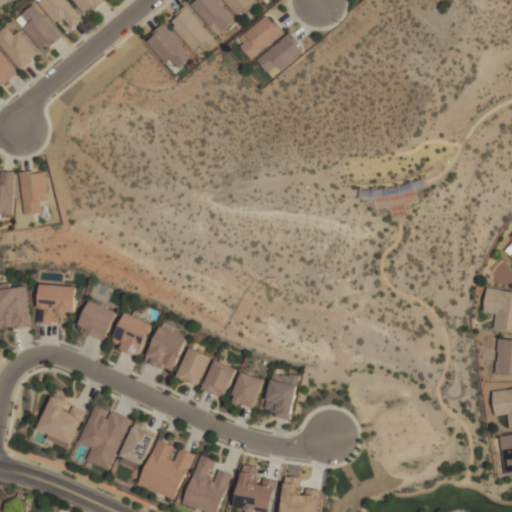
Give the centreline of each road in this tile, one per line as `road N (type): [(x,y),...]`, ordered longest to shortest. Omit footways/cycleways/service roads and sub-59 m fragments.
road 1 (track): [(469,484),(476,467),(471,433),(439,395),(445,323),(383,255),(431,173),(511,100)]
road 2 (residential): [(0,404),(13,369),(36,357),(69,359),(236,435),(289,447),(331,437)]
road 3 (residential): [(20,128),(31,99),(148,0)]
road 4 (track): [(363,511),(369,500),(469,484),(511,496)]
road 5 (tertiary): [(0,468),(115,511)]
